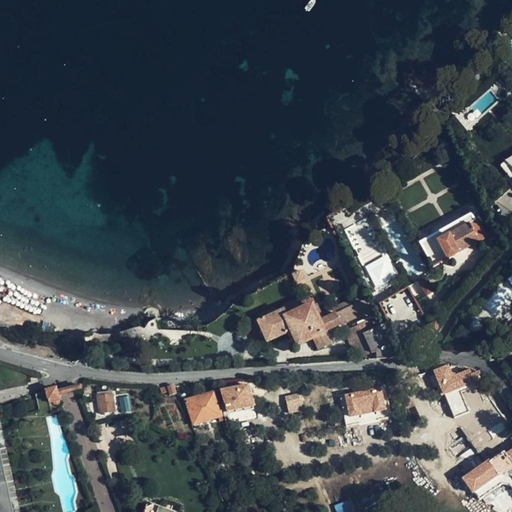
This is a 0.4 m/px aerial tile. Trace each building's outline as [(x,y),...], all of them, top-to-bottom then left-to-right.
[(431,107),(426,113),(432,119),(438,112),(431,107)] [(511,156),(500,166),(511,179),(511,172),(510,170),(511,168),(511,156)] [(502,218),(511,209),(511,187),(491,204),(502,218)] [(343,209),(327,220),(337,237),(360,223),(354,214),(349,218),(343,209)] [(482,241),(469,217),(414,244),(423,262),(434,256),(438,264),(482,241)] [(362,294),(342,252),(338,254),(358,296),(362,294)] [(300,272),(292,275),(296,283),(304,280),(300,272)] [(324,294),(340,290),(335,273),(319,278),(324,294)] [(432,292),(424,279),(417,283),(425,296),(432,292)] [(369,307),(371,312),(374,318),(375,320),(386,314),(415,300),(409,287),(369,307)] [(362,294),(358,296),(321,313),(316,316),(318,321),(365,299),(362,294)] [(283,308),(284,310),(288,318),(312,307),(307,296),(283,308)] [(284,310),(258,323),(268,343),(287,333),(293,345),(313,336),(319,349),(331,343),(326,333),(371,312),(369,307),(365,299),(318,321),(316,316),(312,307),(288,318),(284,310)] [(317,304),(312,307),(316,316),(321,313),(317,304)] [(379,328),(392,355),(416,344),(420,345),(424,344),(426,342),(427,338),(433,335),(428,324),(425,326),(423,325),(412,331),(411,338),(400,343),(386,314),(375,320),(379,328)] [(358,360),(372,353),(363,335),(379,328),(375,320),(374,318),(344,332),(358,360)] [(428,324),(433,335),(435,334),(439,329),(435,321),(428,324)] [(376,353),(379,360),(392,358),(392,355),(379,328),(363,335),(372,353),(376,353)] [(86,351),(92,351),(95,345),(90,342),(84,345),(86,351)] [(511,370),(511,358),(497,359),(497,369),(499,371),(511,370)] [(460,409),(467,406),(462,393),(460,389),(474,383),(476,388),(483,384),(478,372),(472,375),(470,370),(453,377),(448,366),(434,372),(439,385),(436,386),(441,396),(445,395),(451,409),(459,406),(460,409)] [(484,387),(491,384),(483,376),(478,372),(483,384),(484,387)] [(300,381),(294,383),(296,391),(302,389),(300,381)] [(460,389),(462,393),(476,388),(474,383),(460,389)] [(169,395),(176,393),(173,385),(161,389),(162,393),(168,391),(169,395)] [(247,385),(221,393),(222,398),(224,398),(229,413),(254,406),(247,385)] [(302,389),(296,391),(297,394),(299,401),(313,397),(311,387),(302,389)] [(59,405),(59,401),(58,397),(79,392),(78,388),(57,393),(56,389),(45,392),(45,393),(34,396),(37,407),(53,403),(55,405),(57,406),(59,405)] [(345,397),(347,404),(350,417),(384,409),(380,389),(345,397)] [(223,421),(213,392),(186,401),(193,425),(217,417),(219,422),(223,421)] [(113,394),(98,396),(100,413),(116,411),(113,394)] [(299,401),(297,394),(284,397),(288,413),(301,410),(299,401)] [(128,395),(118,397),(121,413),(131,411),(128,395)] [(347,404),(341,405),(345,421),(350,420),(350,417),(347,404)] [(329,407),(314,410),(316,416),(330,413),(329,407)] [(34,409),(15,414),(17,424),(37,420),(34,409)] [(206,442),(201,444),(204,451),(209,449),(206,442)] [(5,449),(0,450),(0,467),(9,466),(5,449)] [(297,456),(299,462),(308,460),(306,454),(297,456)] [(487,460),(460,479),(471,494),(498,475),(487,460)] [(0,474),(2,484),(13,482),(9,466),(0,467),(0,474)] [(0,511),(8,511),(6,501),(2,484),(0,474),(0,511)] [(6,501),(17,499),(13,482),(2,484),(6,501)] [(8,511),(19,511),(17,499),(6,501),(8,511)] [(336,504),(337,511),(349,511),(352,511),(349,500),(336,504)]
